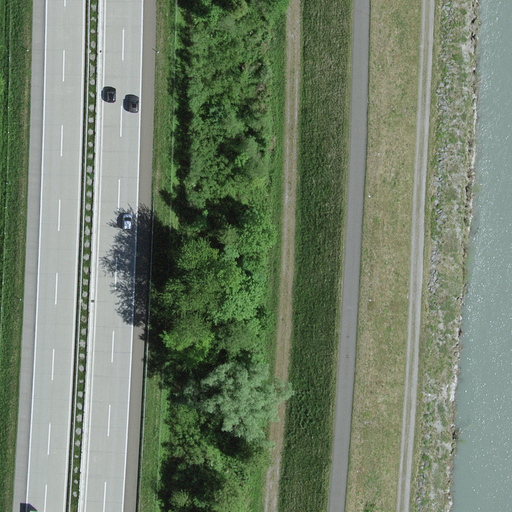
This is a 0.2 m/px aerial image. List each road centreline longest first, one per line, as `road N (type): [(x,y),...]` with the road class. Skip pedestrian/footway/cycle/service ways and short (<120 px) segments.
road 1 (track): [(362,0),(334,511)]
road 2 (track): [(269,511),(289,235),(293,0)]
road 3 (motorway): [(62,0),(60,239),(43,511)]
road 4 (track): [(402,511),(423,0)]
road 5 (motorway): [(102,511),(120,0)]
